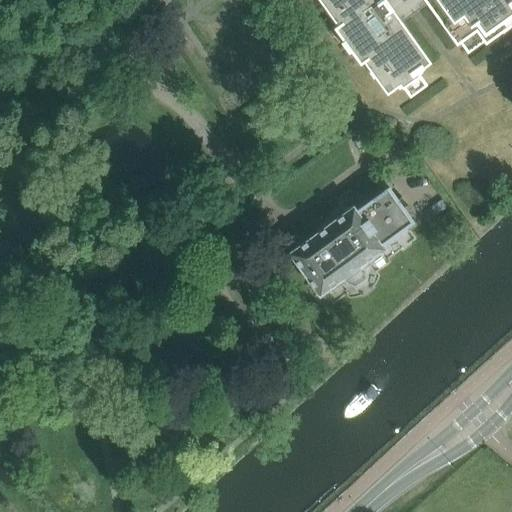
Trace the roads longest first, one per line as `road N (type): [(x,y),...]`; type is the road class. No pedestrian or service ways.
road 1 (tertiary): [(511,374),(383,491)]
road 2 (tertiary): [(383,491),(468,445),(511,401)]
